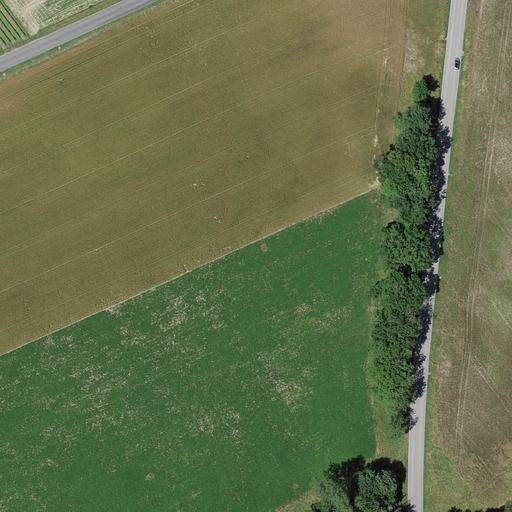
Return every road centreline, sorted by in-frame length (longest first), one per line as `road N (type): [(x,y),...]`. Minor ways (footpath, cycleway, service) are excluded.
road 1 (tertiary): [(415,511),(426,304),(459,0)]
road 2 (tertiary): [(0,64),(141,0)]
